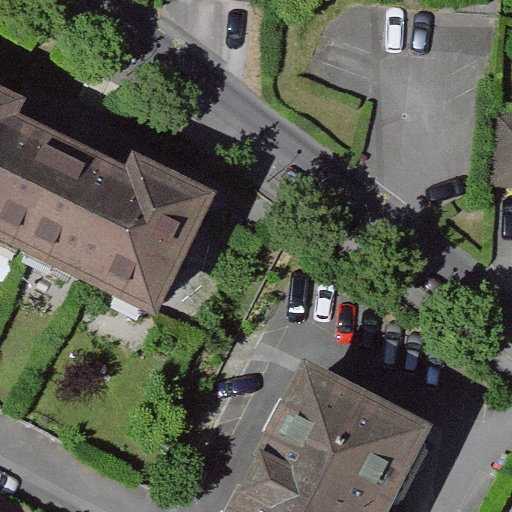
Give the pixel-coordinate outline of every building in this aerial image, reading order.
[(260,0),(195,0),(195,8),(260,14),(260,0)] [(0,110),(0,264),(19,274),(71,165),(17,138),(25,123),(0,110)] [(511,119),(499,119),(493,192),(511,194),(511,119)] [(127,191),(71,165),(19,274),(155,339),(215,216),(134,177),(127,191)] [(388,511),(420,448),(302,388),(239,511),(388,511)]
